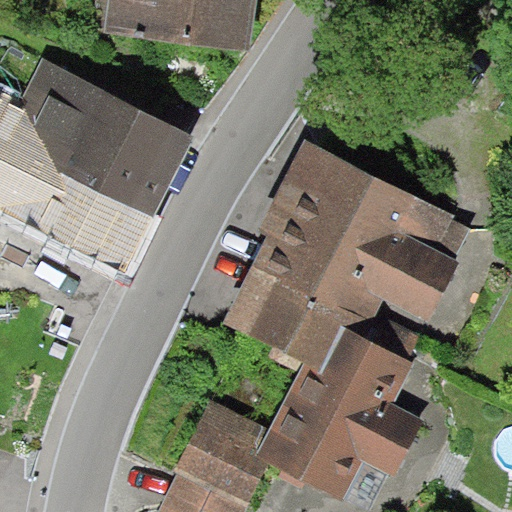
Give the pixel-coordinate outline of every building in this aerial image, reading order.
[(256,0),(92,0),(89,30),(249,51),(256,0)] [(196,135),(42,58),(20,101),(0,91),(0,213),(125,276),(196,135)] [(454,216),(303,139),(257,229),(270,235),(252,265),(371,323),(383,299),(424,319),(428,322),(458,262),(453,260),(469,229),(452,220),(454,216)] [(405,358),(424,319),(383,299),(371,323),(252,265),(223,324),(304,364),(320,372),(343,327),(405,358)] [(405,358),(343,327),(320,372),(304,364),(270,428),(257,456),(269,462),(342,500),(364,459),(395,475),(423,420),(393,405),(415,363),(405,358)] [(270,428),(210,398),(175,468),(180,470),(248,504),(269,462),(257,456),(270,428)] [(243,511),(248,504),(180,470),(158,511),(200,511),(202,508),(210,511),(243,511)]
